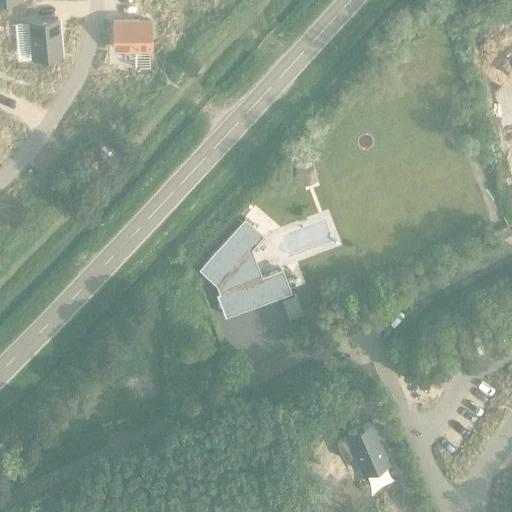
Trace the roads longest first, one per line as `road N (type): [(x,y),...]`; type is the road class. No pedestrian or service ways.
road 1 (unclassified): [(1,511),(511,252)]
road 2 (tertiary): [(0,370),(350,0)]
